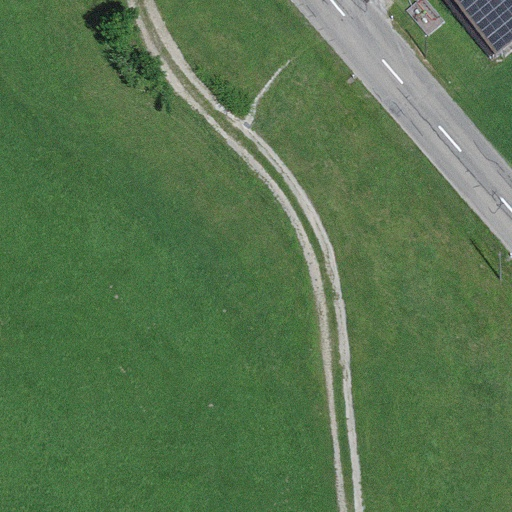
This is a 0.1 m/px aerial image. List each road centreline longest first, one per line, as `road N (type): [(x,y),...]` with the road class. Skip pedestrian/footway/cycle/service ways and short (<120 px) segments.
road 1 (track): [(136,0),(171,65),(308,222),(333,304),(349,511)]
road 2 (tertiary): [(333,0),(511,211)]
